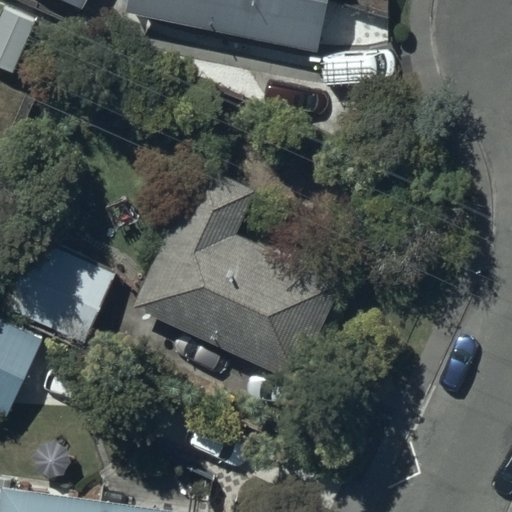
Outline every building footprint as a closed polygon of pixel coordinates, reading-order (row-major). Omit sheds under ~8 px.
[(41,8),(23,0),(0,0),(0,1),(0,52),(18,60),(41,8)] [(143,0),(322,34),(328,0),(143,0)] [(203,147),(135,288),(297,366),(344,269),(242,220),(263,176),(203,147)] [(120,261),(40,223),(5,297),(85,335),(120,261)] [(0,302),(0,398),(7,402),(43,322),(0,302)] [(2,471),(0,489),(0,511),(198,511),(201,496),(2,471)]
